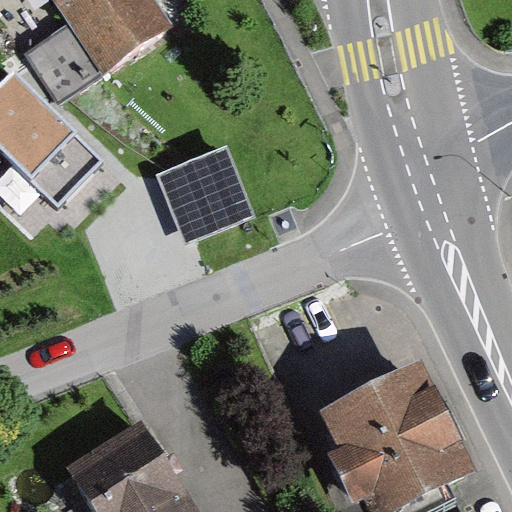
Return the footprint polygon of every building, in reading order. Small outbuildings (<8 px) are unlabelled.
[(63,106),(170,35),(146,0),(60,0),(79,27),(31,58),(63,106)] [(104,164),(12,76),(0,88),(0,149),(61,208),(104,164)] [(226,152),(160,179),(174,212),(188,245),(254,218),(226,152)] [(363,511),(414,511),(477,481),(418,364),(316,416),(336,456),(321,463),(346,511),(348,511),(360,506),(363,511)] [(195,511),(140,419),(53,471),(77,511),(195,511)]
